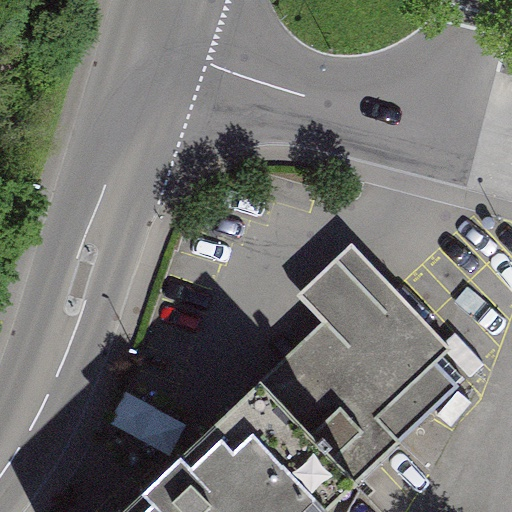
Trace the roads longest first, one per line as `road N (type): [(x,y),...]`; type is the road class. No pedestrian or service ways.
road 1 (secondary): [(0,479),(52,379),(152,49)]
road 2 (tertiary): [(483,0),(450,86),(412,111),(303,97),(152,49)]
